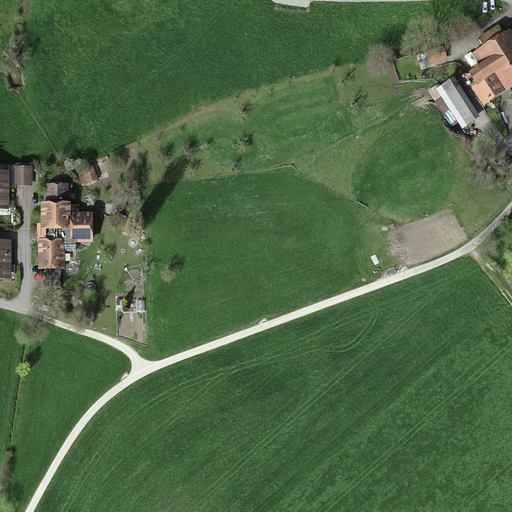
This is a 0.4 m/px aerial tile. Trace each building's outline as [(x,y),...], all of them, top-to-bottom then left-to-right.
[(511,48),(498,27),(479,40),(492,60),(472,73),(480,86),(475,89),(485,103),(499,94),(488,77),(498,70),(509,86),(511,83),(511,48)] [(456,57),(454,49),(440,52),(442,60),(456,57)] [(451,83),(441,89),(464,125),(474,119),(451,83)] [(23,169),(23,185),(32,185),(32,169),(23,169)] [(67,185),(48,185),(48,206),(46,206),(46,223),(43,223),(43,264),(46,264),(46,288),(61,288),(61,252),(76,252),(76,239),(91,239),(91,218),(78,218),(78,206),(67,206),(67,185)] [(15,245),(0,245),(0,282),(15,282),(15,245)]
